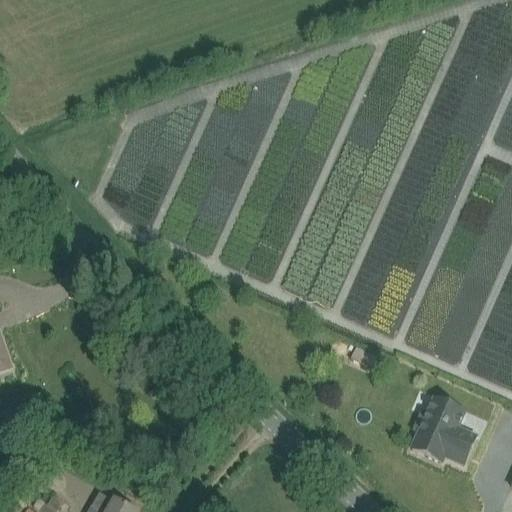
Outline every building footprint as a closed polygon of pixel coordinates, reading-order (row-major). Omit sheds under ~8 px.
[(0,373),(7,371),(4,365),(9,364),(0,338),(0,373)] [(362,367),(368,354),(357,349),(351,362),(362,367)] [(464,468),(477,441),(457,432),(465,415),(435,402),(428,418),(423,416),(416,432),(421,434),(413,452),(442,466),(445,459),(464,468)] [(511,465),(503,486),(511,489),(511,465)] [(129,511),(118,506),(101,497),(101,498),(98,496),(89,511),(129,511)] [(52,500),(47,506),(55,511),(59,506),(52,500)]
